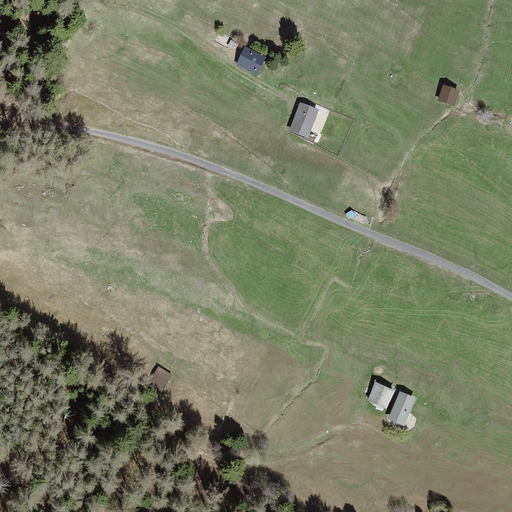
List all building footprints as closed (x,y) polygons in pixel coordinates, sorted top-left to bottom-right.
[(266,60),(244,50),(237,67),(258,77),(266,60)] [(460,92),(444,86),(438,102),(454,108),(460,92)] [(319,113),(300,105),(288,134),(307,142),(319,113)] [(170,376),(157,370),(149,384),(161,391),(170,376)] [(395,391),(375,383),(368,403),(387,410),(395,391)] [(416,399),(400,392),(388,420),(404,427),(416,399)]
